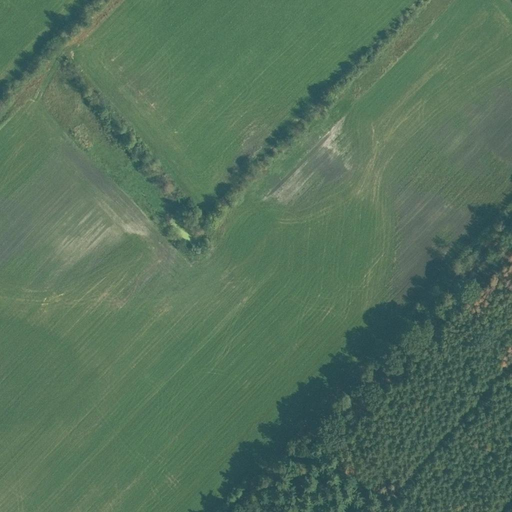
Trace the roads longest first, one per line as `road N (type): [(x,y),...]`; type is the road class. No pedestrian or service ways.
road 1 (track): [(231,511),(511,227)]
road 2 (track): [(113,0),(0,116)]
